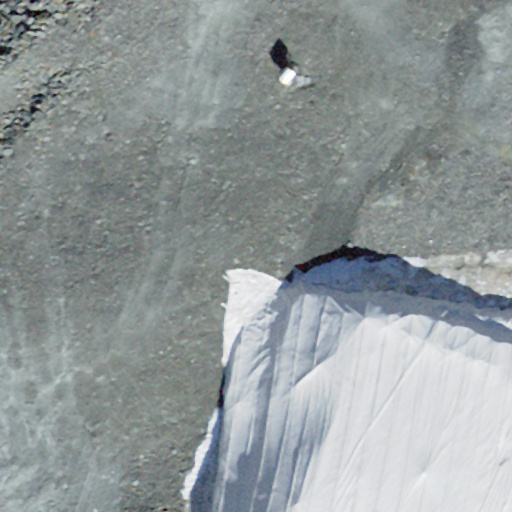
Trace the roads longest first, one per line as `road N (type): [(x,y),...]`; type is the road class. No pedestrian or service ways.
road 1 (track): [(248,511),(322,311),(435,110)]
road 2 (track): [(511,157),(435,110),(356,0)]
